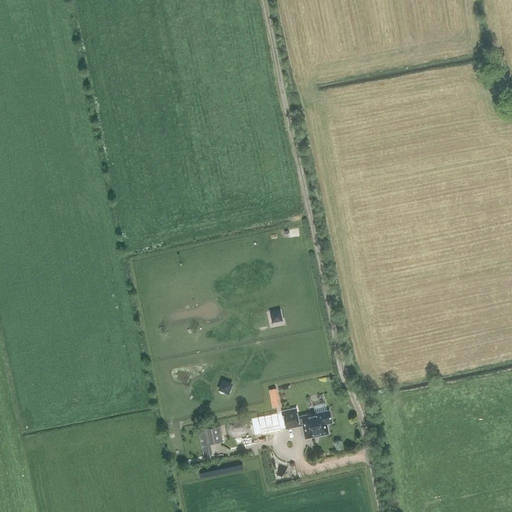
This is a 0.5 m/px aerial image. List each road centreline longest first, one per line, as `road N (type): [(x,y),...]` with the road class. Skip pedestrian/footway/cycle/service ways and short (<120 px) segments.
road 1 (track): [(377,511),(259,0)]
road 2 (unknown): [(212,454),(271,444),(311,468),(365,454)]
